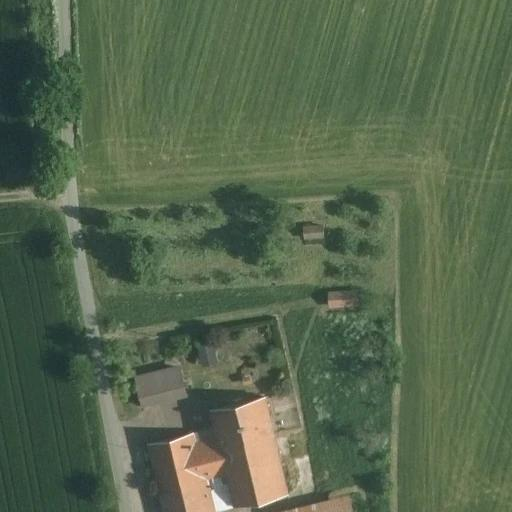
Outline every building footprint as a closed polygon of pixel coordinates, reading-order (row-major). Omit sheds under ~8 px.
[(369,296),(335,298),(336,307),(369,305),(369,296)] [(181,364),(135,375),(142,408),(189,397),(181,364)] [(219,439),(220,447),(275,434),(266,397),(212,410),(219,439)] [(195,433),(150,444),(167,511),(215,511),(203,464),(224,459),(236,506),(289,493),(275,434),(220,447),(219,439),(198,444),(195,433)] [(352,511),(349,500),(297,511),(352,511)]
